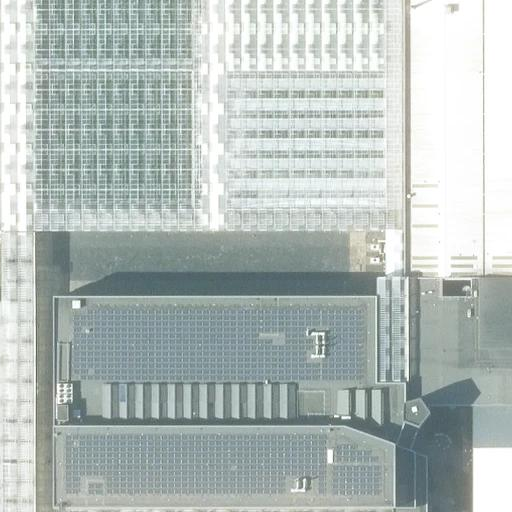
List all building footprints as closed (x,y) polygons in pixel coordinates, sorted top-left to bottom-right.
[(0,0),(0,232),(1,232),(32,232),(385,231),(404,231),(402,0),(0,0)] [(511,0),(402,0),(404,231),(404,285),(441,285),(471,285),(511,285),(511,0)] [(418,431),(430,416),(428,414),(428,407),(405,407),(404,285),(404,231),(385,231),(385,280),(376,280),(376,299),(214,299),(54,299),(53,511),(425,511),(426,459),(418,456),(409,453),(417,430),(418,431)] [(32,232),(1,232),(1,304),(0,304),(0,511),(34,511),(34,304),(32,232)] [(404,285),(405,407),(428,407),(472,407),(511,407),(511,285),(471,285),(471,303),(441,303),(441,285),(404,285)] [(511,511),(511,407),(472,407),(471,511),(511,511)]
